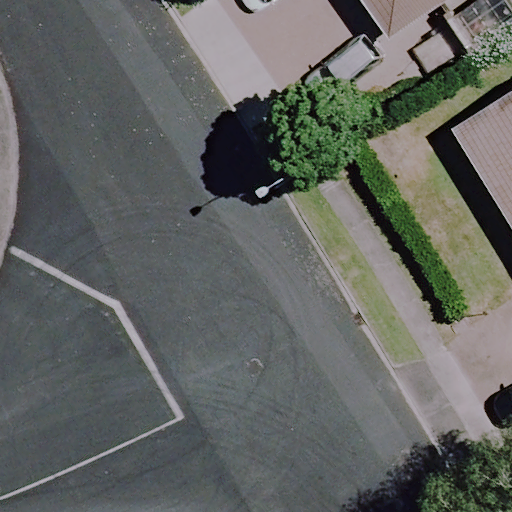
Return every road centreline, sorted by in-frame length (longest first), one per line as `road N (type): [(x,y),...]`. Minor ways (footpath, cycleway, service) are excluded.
road 1 (residential): [(30,0),(278,382)]
road 2 (residential): [(0,496),(278,382)]
road 3 (residential): [(278,382),(358,511)]
